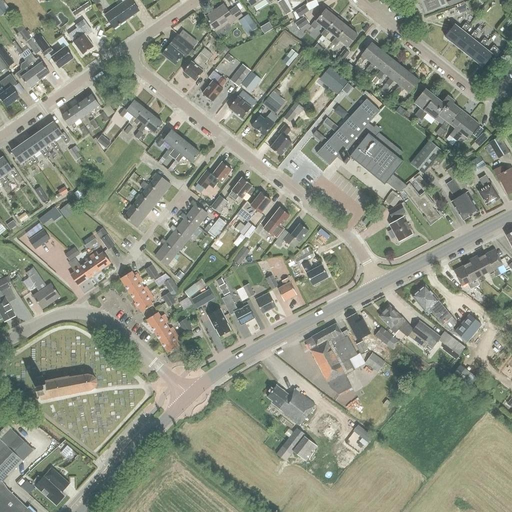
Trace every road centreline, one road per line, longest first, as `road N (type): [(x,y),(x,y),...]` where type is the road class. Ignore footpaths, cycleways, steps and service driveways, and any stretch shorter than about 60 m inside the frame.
road 1 (residential): [(67,313),(114,277),(224,137)]
road 2 (secondary): [(188,397),(222,368),(378,285)]
road 3 (residential): [(378,285),(344,231),(224,137)]
road 4 (residential): [(511,85),(491,95),(472,91),(358,0)]
road 5 (secondary): [(81,511),(188,397)]
road 6 (tertiary): [(188,397),(109,324),(67,313)]
road 7 (secondary): [(378,285),(511,215)]
road 8 (residential): [(0,137),(121,52)]
road 9 (residential): [(224,137),(121,52)]
